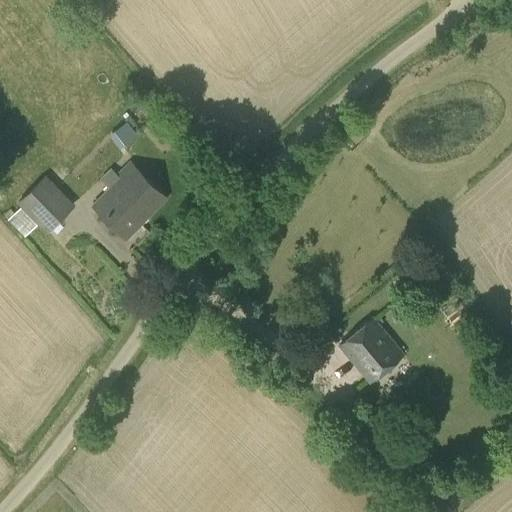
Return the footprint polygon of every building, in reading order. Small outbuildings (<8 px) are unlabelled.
[(126,119),(109,132),(120,145),(137,131),(126,119)] [(165,198),(130,162),(116,175),(111,169),(103,178),(111,186),(94,203),(126,236),(165,198)] [(46,232),(74,204),(44,174),(16,202),(46,232)] [(411,269),(434,300),(456,285),(446,272),(437,278),(424,260),(411,269)] [(369,380),(403,352),(374,317),(340,345),(369,380)] [(356,452),(382,432),(364,408),(338,428),(356,452)]
